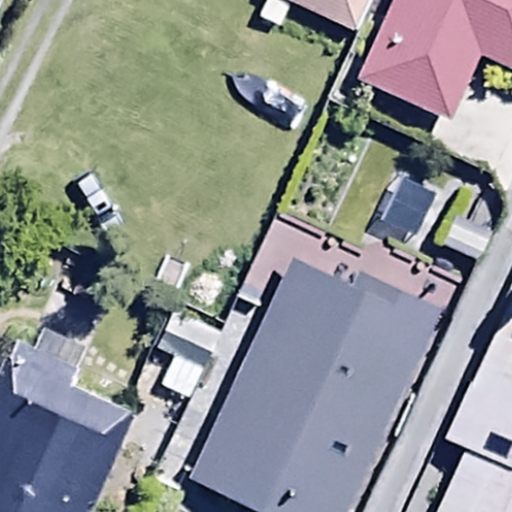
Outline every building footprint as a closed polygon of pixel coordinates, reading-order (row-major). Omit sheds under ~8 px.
[(260,0),(252,19),(276,30),(286,7),(352,37),(368,0),(260,0)] [(511,0),(386,0),(349,80),(443,123),(474,55),(511,72),(511,0)] [(183,403),(147,480),(172,491),(179,476),(252,510),(250,511),(340,511),(434,307),(351,269),(344,284),(281,255),(258,306),(230,293),(212,333),(167,313),(150,350),(167,358),(153,389),(183,403)] [(455,453),(428,511),(511,511),(511,306),(501,301),(436,444),(455,453)] [(30,324),(13,361),(0,354),(0,511),(81,511),(127,412),(64,384),(80,347),(30,324)]
